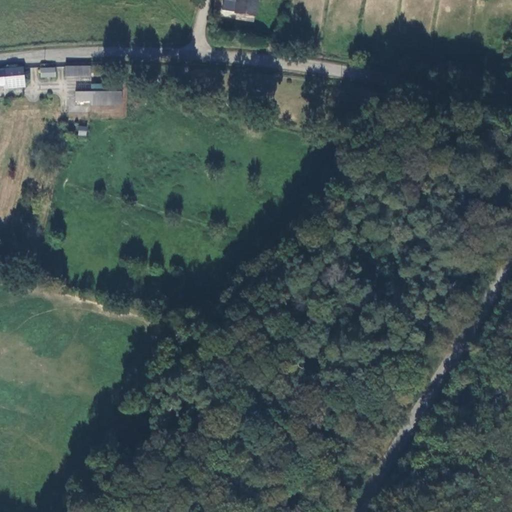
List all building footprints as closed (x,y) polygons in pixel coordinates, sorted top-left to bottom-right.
[(238,1),(234,0),(223,0),(222,11),(236,14),(238,1)] [(257,0),(238,0),(238,1),(236,14),(255,17),(257,0)] [(90,67),(64,66),(64,77),(90,78),(90,67)] [(22,67),(0,70),(2,85),(3,85),(3,88),(24,86),(22,67)] [(54,68),(40,68),(40,77),(54,77),(54,68)] [(74,102),(89,102),(89,92),(74,92),(74,102)] [(89,92),(89,102),(89,103),(120,103),(121,92),(89,92)] [(78,126),(78,135),(86,136),(87,127),(78,126)]
